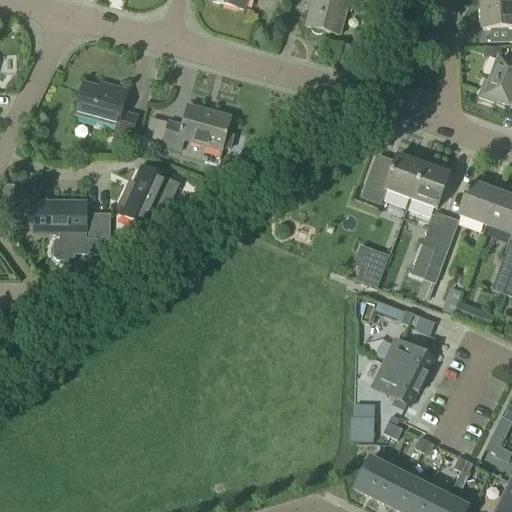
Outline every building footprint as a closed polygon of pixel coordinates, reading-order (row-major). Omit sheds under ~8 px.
[(209,0),(210,1),(213,2),(213,4),(244,13),(247,0),(209,0)] [(313,0),(305,30),(311,31),(311,33),(313,36),(319,38),(323,37),(323,35),(339,39),(349,0),(313,0)] [(509,45),(511,44),(511,5),(480,7),(481,33),(508,31),(509,45)] [(507,108),(511,94),(511,93),(511,52),(509,52),(504,65),(496,62),(488,86),(482,84),(476,100),(491,106),(492,103),(507,108)] [(131,143),(137,120),(121,116),(127,94),(102,87),(101,92),(84,88),(76,119),(118,130),(115,139),(131,143)] [(223,154),(223,152),(229,154),(234,136),(228,134),(231,122),(187,110),(182,130),(168,126),(162,148),(182,153),(185,144),(223,154)] [(138,140),(135,151),(146,155),(150,143),(138,140)] [(376,160),(360,202),(378,209),(384,193),(409,202),(421,168),(395,158),(392,166),(380,161),(376,160)] [(434,212),(447,178),(421,168),(409,202),(410,203),(434,212)] [(125,191),(117,209),(122,212),(119,217),(147,231),(158,236),(181,189),(170,184),(142,170),(131,194),(125,191)] [(456,219),(484,229),(496,197),(468,186),(456,219)] [(1,218),(13,219),(13,190),(1,190),(1,218)] [(509,202),(496,197),(484,229),(488,231),(511,240),(511,238),(511,197),(509,202)] [(98,243),(98,217),(85,217),(85,206),(33,205),(32,236),(58,237),(58,243),(55,243),(52,246),(53,260),(57,264),(71,264),(74,261),(74,258),(97,258),(97,243),(98,243)] [(432,253),(445,219),(435,216),(422,249),(432,253)] [(98,217),(98,243),(109,243),(109,218),(98,217)] [(428,305),(434,288),(458,224),(445,219),(432,253),(433,254),(422,284),(416,301),(428,305)] [(355,285),(377,293),(388,260),(360,250),(352,270),(360,273),(355,285)] [(511,267),(501,297),(511,301),(511,267)] [(49,284),(49,298),(92,298),(92,281),(62,281),(58,284),(49,284)] [(457,306),(460,296),(449,292),(441,314),(452,318),(457,306)] [(400,328),(404,316),(377,307),(373,318),(400,328)] [(457,307),(452,319),(488,333),(492,320),(457,307)] [(412,319),(404,316),(400,328),(408,331),(412,319)] [(396,345),(384,368),(422,387),(427,377),(426,376),(432,363),(396,345)] [(417,397),(422,387),(384,368),(373,392),(409,410),(416,396),(417,397)] [(389,441),(394,430),(387,426),(382,437),(389,441)] [(396,444),(401,433),(394,430),(389,441),(396,444)] [(492,438),(488,445),(499,451),(503,443),(492,438)] [(421,457),(426,446),(419,442),(414,453),(421,457)] [(488,445),(484,453),(495,458),(499,451),(488,445)] [(428,460),(433,449),(426,446),(421,457),(428,460)] [(460,476),(465,465),(458,461),(452,472),(460,476)] [(374,504),(389,472),(368,462),(365,469),(361,476),(360,478),(359,482),(353,494),(374,504)] [(467,479),(472,468),(465,465),(460,476),(467,479)] [(393,511),(409,482),(400,478),(389,472),(374,504),(385,510),(389,511),(393,511)] [(417,511),(428,492),(409,482),(393,511),(417,511)] [(511,511),(511,488),(509,487),(496,511),(511,511)] [(441,511),(447,501),(428,492),(417,511),(441,511)] [(447,501),(441,511),(466,511),(467,511),(447,501)]
